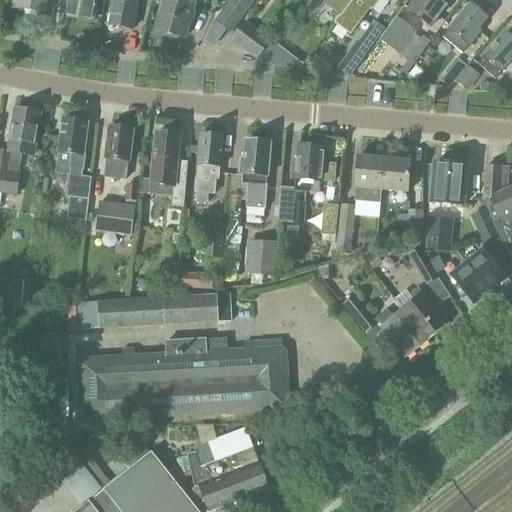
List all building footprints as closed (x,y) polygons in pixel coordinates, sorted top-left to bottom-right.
[(17,0),(16,10),(45,15),(47,0),(17,0)] [(66,0),(64,19),(93,24),(97,0),(66,0)] [(138,0),(113,0),(109,27),(133,31),(138,0)] [(163,0),(155,32),(185,40),(195,0),(163,0)] [(230,0),(214,22),(230,34),(255,0),(230,0)] [(304,0),(299,7),(311,16),(323,0),(304,0)] [(338,0),(331,11),(341,19),(355,0),(338,0)] [(351,26),(365,8),(367,10),(373,0),(355,0),(341,19),(351,26)] [(419,0),(409,13),(430,29),(446,8),(444,6),(448,0),(419,0)] [(449,32),(442,40),(462,55),(468,47),(469,48),(480,34),(477,32),(486,21),(468,6),(448,31),(449,32)] [(337,68),(350,78),(388,24),(375,15),(337,68)] [(396,20),(380,42),(399,57),(415,34),(396,20)] [(270,43),(244,24),(230,42),(256,61),(270,43)] [(511,42),(504,36),(483,60),(483,59),(477,67),(494,82),(500,75),(500,74),(511,60),(511,42)] [(467,92),(471,87),(479,76),(467,67),(455,83),(467,92)] [(449,89),(456,80),(448,74),(447,75),(441,82),(449,89)] [(0,152),(0,194),(16,197),(19,176),(18,176),(21,155),(31,157),(33,146),(33,147),(39,115),(15,112),(10,143),(11,143),(10,153),(0,152)] [(63,122),(58,154),(57,165),(69,167),(68,170),(83,172),(86,154),(83,153),(87,125),(63,122)] [(107,161),(105,172),(105,178),(125,181),(128,163),(129,163),(133,133),(109,130),(105,160),(107,161)] [(172,207),(183,208),(187,164),(177,163),(179,137),(169,136),(168,133),(161,133),(160,135),(156,135),(153,165),(154,165),(153,176),(152,176),(151,181),(151,185),(174,187),(173,197),(172,207)] [(198,167),(197,179),(196,179),(194,192),(196,192),(195,202),(197,205),(205,205),(208,203),(209,195),(215,195),(216,180),(219,181),(220,169),(221,169),(224,139),(200,137),(197,167),(198,167)] [(242,186),(248,187),(246,209),(247,209),(246,217),(264,219),(264,210),(265,210),(267,188),(265,188),(266,177),(267,177),(270,146),(245,144),(244,161),(240,161),(239,175),(243,175),(242,186)] [(277,223),(291,224),(291,225),(303,226),(306,194),(308,194),(309,183),(320,183),(320,182),(332,184),(334,167),(321,166),(323,151),(298,148),(296,167),(293,167),(291,181),(295,181),(294,188),(281,187),(277,223)] [(380,206),(381,193),(384,161),(358,158),(354,203),(380,206)] [(384,161),(381,193),(407,195),(410,163),(384,161)] [(511,189),(509,191),(510,166),(491,165),(489,196),(495,197),(489,199),(489,200),(483,202),(496,232),(511,225),(511,189)] [(434,166),(431,205),(462,208),(466,168),(434,166)] [(151,185),(151,181),(141,180),(140,194),(150,195),(151,185)] [(100,205),(97,232),(132,237),(137,188),(128,187),(126,209),(100,205)] [(231,199),(230,213),(241,214),(242,200),(231,199)] [(323,206),(320,236),(335,238),(338,207),(323,206)] [(342,207),(336,255),(349,256),(355,209),(342,207)] [(486,210),(470,217),(482,245),(498,238),(486,210)] [(408,214),(408,237),(421,237),(421,213),(408,214)] [(429,221),(427,250),(449,252),(451,223),(429,221)] [(204,259),(221,260),(224,227),(207,225),(204,259)] [(511,225),(496,232),(511,266),(511,225)] [(222,274),(238,275),(242,228),(226,227),(222,274)] [(245,273),(274,275),(276,242),(247,240),(245,273)] [(504,253),(498,242),(490,245),(496,257),(504,253)] [(408,256),(426,286),(438,279),(420,248),(408,256)] [(483,252),(467,265),(489,293),(506,280),(483,252)] [(375,253),(365,260),(373,271),(383,264),(375,253)] [(445,269),(438,258),(430,263),(437,274),(445,269)] [(489,293),(467,265),(451,278),(473,306),(489,293)] [(179,289),(212,291),(213,275),(180,273),(179,289)] [(169,280),(168,292),(177,292),(177,280),(169,280)] [(29,282),(17,281),(17,286),(15,306),(27,307),(29,282)] [(402,311),(427,342),(449,325),(420,288),(410,295),(415,301),(402,311)] [(377,326),(354,296),(342,306),(365,335),(377,326)] [(216,298),(99,304),(100,330),(217,324),(216,298)] [(427,342),(402,311),(394,318),(388,310),(377,319),(383,326),(380,329),(405,360),(427,342)] [(123,360),(79,362),(82,422),(287,411),(284,351),(256,352),(255,343),(244,344),(245,353),(227,354),(226,340),(165,344),(166,357),(134,359),(133,350),(122,351),(123,360)] [(60,342),(27,343),(29,376),(34,375),(34,381),(62,380),(60,342)] [(201,492),(189,501),(196,509),(204,502),(207,511),(211,511),(268,491),(264,480),(269,479),(271,474),(268,467),(264,466),(260,467),(245,428),(194,447),(196,454),(187,456),(195,489),(199,488),(201,492)] [(197,511),(196,509),(189,501),(152,453),(77,511),(197,511)]
